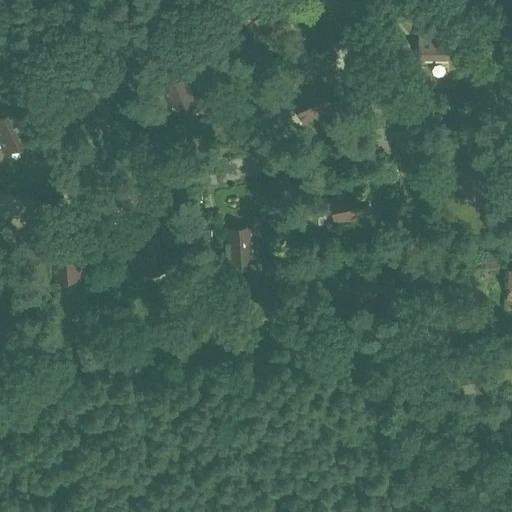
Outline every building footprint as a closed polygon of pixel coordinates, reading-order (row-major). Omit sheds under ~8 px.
[(255,0),(248,4),(261,28),(291,13),(284,0),(255,0)] [(418,59),(453,60),(453,32),(419,31),(418,59)] [(400,36),(387,35),(386,54),(399,54),(400,36)] [(54,68),(64,64),(62,58),(52,62),(54,68)] [(162,85),(174,117),(200,108),(188,76),(162,85)] [(21,100),(30,96),(22,79),(14,82),(21,100)] [(293,97),(304,122),(335,107),(324,83),(293,97)] [(77,96),(91,127),(116,116),(103,85),(77,96)] [(0,117),(0,138),(7,153),(31,141),(16,110),(0,117)] [(457,163),(460,196),(487,194),(485,161),(457,163)] [(330,196),(335,224),(369,218),(364,190),(330,196)] [(225,228),(227,263),(255,261),(253,227),(225,228)] [(200,240),(212,240),(212,229),(200,230),(200,240)] [(136,239),(140,273),(167,271),(164,236),(136,239)] [(51,246),(54,281),(82,279),(79,244),(51,246)] [(486,268),(496,269),(496,260),(486,259),(486,268)] [(352,276),(358,303),(393,295),(387,268),(352,276)] [(120,281),(120,269),(111,269),(111,282),(120,281)] [(489,361),(489,347),(480,348),(481,361),(489,361)]
